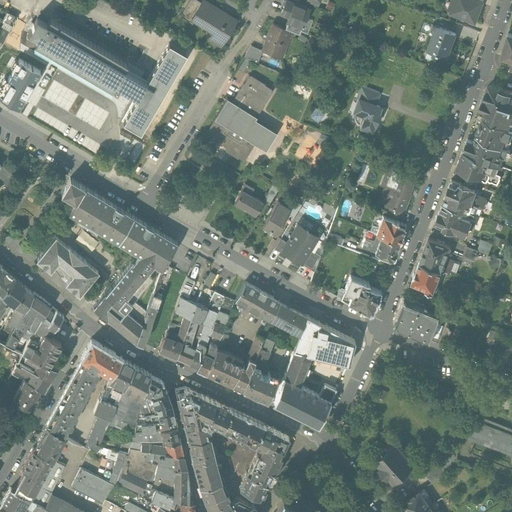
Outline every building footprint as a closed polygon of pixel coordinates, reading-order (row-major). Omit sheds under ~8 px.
[(200,4),(193,0),(189,0),(181,15),(190,21),(200,4)] [(237,20),(203,0),(202,0),(200,4),(190,21),(211,33),(207,39),(220,47),(237,20)] [(296,4),(286,0),(285,0),(286,0),(281,13),(289,16),(285,26),(299,31),(308,9),(296,4)] [(474,0),(452,0),(450,7),(453,8),(451,11),(462,15),(461,18),(474,23),(482,3),(474,0)] [(0,23),(0,43),(16,18),(13,16),(7,13),(0,23)] [(131,73),(124,69),(127,64),(49,18),(46,23),(36,17),(27,33),(37,39),(34,44),(37,46),(49,53),(112,90),(115,85),(137,98),(124,121),(140,130),(185,53),(169,44),(147,82),(131,73)] [(284,28),(273,23),(262,50),(280,58),(281,57),(291,30),(284,28)] [(455,33),(433,25),(430,34),(433,36),(428,50),(440,55),(440,54),(446,57),(455,33)] [(511,35),(507,34),(501,57),(511,60),(511,63),(511,67),(511,35)] [(262,50),(251,45),(244,57),(257,63),(262,50)] [(243,71),(248,59),(243,57),(238,68),(243,71)] [(40,71),(20,59),(0,92),(0,96),(18,107),(40,71)] [(248,75),(229,106),(224,103),(206,133),(227,146),(225,149),(242,160),(254,142),(265,149),(275,132),(254,119),(272,89),(248,75)] [(379,92),(362,86),(357,98),(358,98),(374,104),(379,92)] [(511,92),(490,86),(487,87),(483,97),(510,107),(509,109),(511,110),(511,92)] [(510,107),(483,97),(478,109),(485,111),(482,117),(508,127),(507,129),(511,130),(511,110),(509,109),(510,107)] [(374,104),(358,98),(357,101),(358,101),(354,111),(357,112),(356,114),(356,117),(357,121),(360,123),(362,123),(361,126),(364,128),(364,127),(371,130),(373,124),(374,124),(379,113),(377,113),(380,106),(374,104)] [(508,127),(482,117),(481,121),(480,121),(476,132),(477,132),(475,135),(488,141),(506,148),(511,131),(511,130),(507,129),(508,127)] [(488,141),(475,135),(473,141),(467,139),(466,140),(465,142),(465,143),(464,144),(464,146),(464,147),(463,150),(499,165),(503,156),(508,158),(510,150),(506,148),(488,141)] [(463,150),(462,150),(456,167),(497,184),(501,175),(496,173),(499,165),(463,150)] [(19,178),(0,165),(0,164),(0,179),(11,188),(19,178)] [(416,176),(389,166),(382,186),(390,189),(384,204),(391,207),(391,206),(401,210),(410,187),(412,187),(416,176)] [(177,242),(69,177),(61,192),(74,200),(68,211),(139,254),(154,262),(161,267),(177,242)] [(478,183),(467,178),(464,185),(475,189),(478,183)] [(464,185),(451,180),(443,201),(443,202),(463,209),(475,214),(478,205),(483,208),(487,199),(473,194),(475,189),(464,185)] [(273,181),(267,192),(273,196),(280,185),(273,181)] [(263,201),(242,189),(234,202),(255,214),(263,201)] [(278,201),(263,225),(270,229),(268,231),(269,232),(271,230),(276,233),(289,213),(291,209),(290,209),(278,201)] [(301,205),(295,201),(290,209),(291,209),(289,213),(294,216),(301,205)] [(463,209),(443,202),(439,212),(436,217),(437,217),(436,219),(438,220),(436,223),(455,230),(465,233),(467,227),(472,229),(475,221),(460,215),(463,209)] [(401,210),(391,206),(391,207),(389,212),(400,217),(402,211),(401,210)] [(391,219),(383,216),(378,227),(381,228),(378,234),(399,242),(406,224),(391,219)] [(310,231),(298,224),(290,236),(289,235),(288,237),(289,238),(290,238),(288,242),(287,242),(282,249),(282,250),(301,261),(309,248),(316,237),(309,233),(310,231)] [(344,239),(330,233),(327,239),(342,245),(344,239)] [(378,234),(377,234),(374,241),(365,238),(362,246),(382,254),(381,255),(386,257),(392,259),(399,242),(378,234)] [(86,260),(69,246),(69,247),(68,246),(68,247),(58,239),(58,238),(56,236),(54,238),(54,239),(39,258),(38,258),(37,260),(39,261),(48,268),(48,269),(50,270),(51,268),(58,260),(74,274),(67,282),(67,281),(66,283),(68,285),(77,292),(77,293),(79,294),(80,292),(96,273),(98,271),(96,269),(96,270),(85,261),(86,261),(85,260),(86,260)] [(287,242),(280,238),(274,248),(281,252),(282,250),(282,249),(287,242)] [(453,260),(446,257),(450,246),(429,238),(419,261),(441,270),(448,272),(453,260)] [(492,243),(481,239),(477,249),(488,254),(492,243)] [(477,249),(467,245),(463,255),(474,259),(477,249)] [(320,255),(309,248),(301,261),(300,262),(314,271),(320,255)] [(132,261),(105,293),(93,307),(107,319),(107,318),(135,340),(145,310),(133,300),(151,277),(145,272),(150,267),(154,262),(139,254),(135,258),(133,262),(132,261)] [(441,270),(419,261),(411,282),(426,288),(425,290),(432,293),(433,290),(436,291),(440,280),(438,279),(441,270)] [(161,267),(154,262),(150,267),(160,273),(162,268),(161,267)] [(173,268),(164,263),(162,268),(160,273),(160,274),(168,278),(173,268)] [(0,298),(14,278),(1,266),(0,268),(0,298)] [(210,271),(203,284),(209,287),(216,274),(210,271)] [(159,294),(168,278),(160,274),(152,292),(159,294)] [(203,284),(186,275),(179,293),(195,300),(203,284)] [(369,282),(350,275),(341,298),(367,313),(372,311),(380,290),(367,285),(369,282)] [(0,312),(3,307),(4,304),(7,306),(10,302),(14,304),(24,286),(14,278),(0,298),(0,312)] [(279,300),(245,281),(234,299),(241,303),(240,305),(247,309),(248,307),(255,311),(254,313),(261,317),(262,315),(270,319),(271,317),(274,312),(279,300)] [(209,287),(203,284),(195,300),(207,306),(214,290),(209,287)] [(24,286),(14,304),(17,306),(8,322),(15,326),(26,306),(32,293),(24,286)] [(224,296),(214,290),(207,306),(209,307),(217,311),(224,296)] [(43,299),(33,292),(32,293),(26,306),(15,326),(5,343),(12,347),(16,341),(18,337),(17,336),(31,311),(34,313),(26,328),(34,332),(35,330),(50,305),(43,299)] [(159,294),(152,292),(149,301),(156,304),(159,294)] [(195,300),(179,293),(174,308),(184,313),(180,327),(186,329),(195,300)] [(224,296),(217,311),(213,323),(223,327),(234,299),(224,296)] [(186,329),(177,356),(189,362),(190,362),(195,347),(193,346),(190,345),(197,320),(203,322),(204,322),(209,307),(207,306),(195,300),(186,329)] [(281,301),(279,300),(274,312),(271,317),(273,318),(299,332),(306,315),(290,306),(281,301)] [(448,326),(446,325),(448,320),(439,316),(440,314),(427,310),(429,307),(413,301),(412,304),(404,300),(399,313),(400,313),(396,322),(398,326),(439,342),(441,337),(443,337),(446,337),(448,335),(449,333),(450,331),(449,328),(448,326)] [(149,301),(141,325),(135,341),(142,343),(156,304),(149,301)] [(50,305),(35,330),(42,334),(47,325),(47,324),(56,310),(50,305)] [(209,307),(204,322),(203,322),(202,326),(200,325),(197,331),(193,346),(195,347),(190,362),(197,365),(203,350),(209,333),(213,323),(217,311),(209,307)] [(56,310),(47,324),(47,325),(49,326),(45,333),(50,336),(54,329),(54,330),(63,316),(56,310)] [(489,323),(461,312),(459,317),(487,328),(489,323)] [(354,341),(306,315),(299,332),(293,349),(294,349),(311,353),(348,364),(354,341)] [(211,334),(205,351),(203,350),(197,365),(206,369),(215,347),(221,332),(223,327),(213,323),(209,333),(211,334)] [(170,331),(167,330),(164,336),(158,350),(177,356),(186,329),(180,327),(177,335),(170,333),(170,331)] [(498,333),(491,330),(487,342),(493,345),(498,333)] [(224,333),(221,332),(215,347),(219,348),(220,344),(225,342),(228,335),(227,334),(228,332),(225,331),(224,333)] [(263,336),(257,333),(254,340),(260,343),(263,336)] [(503,335),(498,333),(493,345),(498,347),(503,335)] [(260,343),(250,364),(259,368),(261,368),(273,339),(264,335),(263,336),(260,343)] [(511,347),(511,338),(503,335),(498,347),(511,352),(511,347)] [(37,342),(30,337),(26,345),(23,350),(27,353),(31,355),(35,347),(37,342)] [(57,349),(51,345),(54,339),(50,337),(47,343),(42,350),(38,359),(48,365),(57,349)] [(47,343),(40,338),(37,342),(35,347),(42,350),(47,343)] [(5,343),(0,340),(0,352),(17,361),(22,352),(17,350),(12,347),(5,343)] [(123,358),(92,340),(81,358),(83,359),(81,361),(94,369),(95,366),(112,376),(115,368),(123,358)] [(241,363),(231,383),(242,388),(250,365),(250,364),(260,343),(254,340),(247,356),(248,356),(244,364),(241,363)] [(20,344),(16,341),(12,347),(17,350),(20,344)] [(26,345),(21,342),(20,344),(17,350),(22,352),(23,350),(26,345)] [(42,350),(35,347),(31,355),(38,359),(42,350)] [(219,348),(215,347),(206,369),(206,371),(230,382),(231,383),(241,363),(243,359),(219,348)] [(294,349),(283,376),(299,385),(311,353),(294,349)] [(31,355),(27,353),(25,356),(23,355),(22,357),(33,363),(34,361),(37,363),(33,370),(50,379),(56,369),(48,365),(38,359),(31,355)] [(115,368),(112,376),(110,380),(116,383),(113,388),(122,392),(124,386),(134,364),(123,358),(115,368)] [(33,370),(17,361),(12,371),(25,379),(27,380),(33,370)] [(81,361),(47,424),(60,431),(64,434),(99,372),(94,369),(81,361)] [(122,392),(116,408),(113,414),(120,418),(116,426),(125,430),(129,422),(136,426),(140,409),(142,409),(143,400),(144,398),(147,386),(151,373),(134,364),(124,386),(122,392)] [(259,368),(250,364),(250,365),(242,388),(267,399),(277,376),(268,372),(266,375),(258,372),(259,368)] [(50,379),(33,370),(28,380),(41,388),(44,390),(50,379)] [(160,378),(151,373),(147,386),(151,388),(154,394),(166,390),(163,381),(162,379),(160,378)] [(299,385),(283,376),(273,402),(317,424),(335,389),(325,383),(319,394),(299,385)] [(27,380),(25,379),(12,400),(29,409),(41,388),(28,380),(27,380)] [(216,400),(200,392),(200,394),(189,389),(189,387),(184,385),(175,387),(182,418),(183,418),(184,425),(199,421),(209,427),(211,424),(214,423),(214,425),(216,425),(217,427),(219,426),(223,428),(223,427),(230,408),(216,401),(216,400)] [(154,394),(153,395),(156,406),(157,406),(171,401),(167,389),(154,394)] [(467,394),(458,390),(456,396),(464,399),(467,394)] [(116,408),(99,400),(93,413),(98,415),(110,420),(113,414),(116,408)] [(148,401),(143,400),(142,409),(141,412),(143,411),(150,408),(148,401)] [(171,401),(157,406),(159,413),(173,409),(171,401)] [(150,408),(143,411),(144,417),(145,416),(151,415),(152,415),(150,408)] [(244,414),(243,414),(230,408),(223,427),(254,442),(263,423),(251,418),(250,417),(244,415),(244,414)] [(152,415),(151,415),(153,422),(175,418),(173,409),(159,413),(152,415)] [(511,428),(475,414),(474,419),(473,418),(466,436),(509,453),(509,454),(511,455),(511,428)] [(110,420),(98,415),(84,446),(97,452),(110,420)] [(153,422),(140,424),(140,427),(138,428),(139,430),(160,427),(161,429),(177,425),(175,418),(153,422)] [(199,421),(184,425),(188,440),(193,462),(214,455),(210,440),(211,438),(209,427),(199,421)] [(272,427),(263,423),(254,442),(261,446),(276,453),(285,434),(272,428),(272,427)] [(60,431),(47,424),(33,447),(50,457),(52,457),(65,435),(64,434),(60,431)] [(177,425),(161,429),(136,432),(134,443),(143,442),(160,442),(166,442),(181,442),(177,425)] [(386,444),(377,452),(379,454),(373,460),(379,466),(378,467),(387,477),(388,476),(394,482),(402,475),(403,475),(407,471),(406,471),(415,463),(394,441),(388,447),(386,444)] [(181,442),(166,442),(166,446),(151,444),(142,444),(143,442),(134,443),(133,443),(128,442),(126,448),(125,454),(127,454),(129,455),(131,449),(169,453),(183,455),(181,442)] [(126,448),(117,445),(115,451),(125,454),(126,448)] [(32,446),(10,487),(29,497),(50,457),(33,447),(32,446)] [(261,446),(249,472),(246,471),(239,486),(258,495),(265,481),(268,482),(281,455),(276,453),(261,446)] [(242,453),(232,449),(228,458),(232,461),(237,463),(242,453)] [(90,450),(81,467),(91,472),(99,455),(90,450)] [(183,455),(169,453),(167,463),(187,468),(185,460),(183,455)] [(365,453),(356,460),(364,469),(373,461),(365,453)] [(167,463),(133,456),(129,455),(127,454),(120,470),(173,489),(173,495),(179,497),(188,501),(188,478),(187,468),(167,463)] [(214,455),(193,462),(200,487),(221,481),(214,455)] [(431,463),(427,458),(417,467),(432,483),(462,463),(457,460),(457,458),(455,456),(439,468),(433,461),(431,463)] [(129,511),(104,498),(113,484),(111,482),(91,472),(81,467),(80,467),(70,486),(103,503),(98,511),(129,511)] [(229,501),(224,491),(221,481),(200,487),(203,496),(205,500),(209,511),(255,511),(253,507),(251,503),(237,497),(229,501)] [(153,488),(144,484),(139,493),(149,497),(153,488)] [(29,497),(10,487),(1,502),(17,511),(19,511),(26,501),(33,504),(31,509),(36,511),(56,511),(44,505),(29,497)] [(173,495),(153,488),(149,497),(161,503),(163,504),(175,508),(179,497),(173,495)] [(424,488),(401,503),(407,511),(406,511),(421,511),(430,506),(425,499),(427,498),(428,494),(424,488)] [(83,511),(50,493),(44,505),(56,511),(83,511)] [(319,502),(311,496),(312,494),(311,493),(309,496),(308,495),(307,497),(308,498),(307,499),(303,496),(301,500),(295,497),(295,495),(293,495),(294,497),(290,503),(282,498),(272,511),(319,511),(316,510),(319,505),(321,506),(322,504),(320,503),(322,500),(321,500),(319,502)] [(188,501),(179,497),(175,508),(163,504),(161,503),(160,505),(177,511),(191,511),(195,503),(188,501)]
